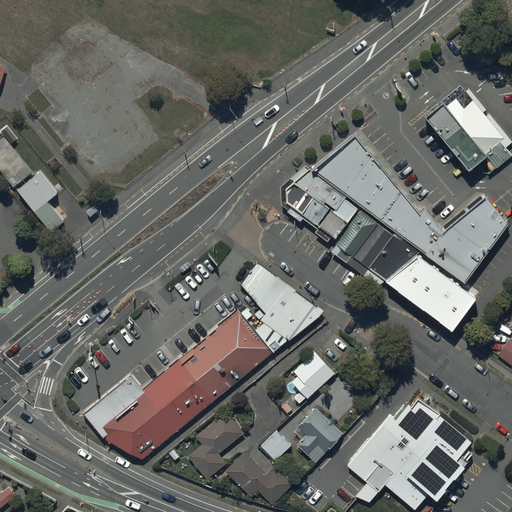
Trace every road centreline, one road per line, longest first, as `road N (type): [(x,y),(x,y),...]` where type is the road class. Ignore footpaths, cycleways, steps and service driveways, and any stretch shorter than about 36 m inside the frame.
road 1 (secondary): [(0,332),(184,181),(267,134)]
road 2 (residential): [(280,245),(350,301),(413,332),(511,410)]
road 3 (secondary): [(267,134),(212,202),(71,322)]
road 4 (secondary): [(267,134),(435,0)]
road 5 (secondary): [(137,496),(0,441)]
